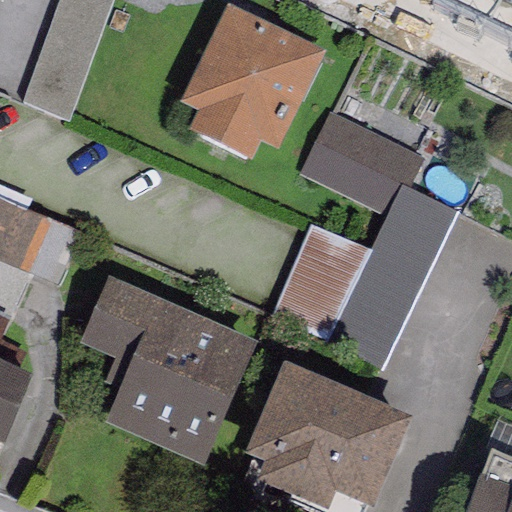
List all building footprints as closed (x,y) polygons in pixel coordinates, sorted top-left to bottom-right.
[(113,0),(61,0),(21,107),(67,124),(113,0)] [(511,0),(430,0),(511,40),(511,0)] [(323,57),(226,10),(179,108),(198,117),(188,138),(249,167),(259,146),(276,154),(323,57)] [(418,162),(328,118),(299,178),(386,221),(401,190),(404,191),(418,162)] [(404,191),(401,190),(386,221),(369,255),(328,349),(318,368),(371,393),(454,215),(404,191)] [(0,201),(0,259),(59,285),(80,235),(0,201)] [(328,349),(369,255),(310,229),(269,322),(328,349)] [(256,351),(105,285),(77,349),(114,365),(104,388),(120,395),(105,431),(202,473),(256,351)] [(0,369),(0,451),(1,452),(33,386),(0,369)] [(371,511),(408,426),(283,373),(234,488),(290,511),(328,511),(334,500),(362,511),(371,511)] [(511,511),(511,468),(490,460),(469,511),(511,511)]
